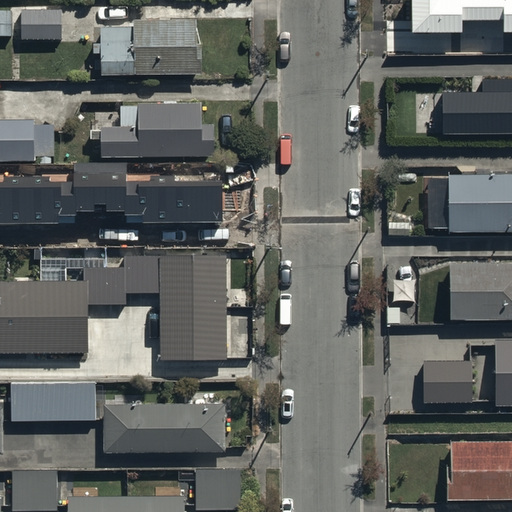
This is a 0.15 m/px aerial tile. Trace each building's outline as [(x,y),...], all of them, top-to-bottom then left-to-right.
[(7,0),(8,25),(45,25),(44,0),(7,0)] [(511,0),(412,0),(412,32),(462,32),(462,20),(504,20),(504,32),(511,32),(511,0)] [(101,69),(103,69),(201,68),(201,37),(197,37),(197,12),(134,13),(134,21),(101,21),(101,69)] [(511,79),(483,80),(483,92),(443,92),(443,134),(511,133),(511,79)] [(120,97),(120,98),(120,121),(101,121),(101,125),(92,125),(92,133),(100,133),(101,151),(213,148),(212,118),(203,118),(202,95),(120,97)] [(0,153),(32,155),(32,152),(54,152),(55,122),(35,121),(35,115),(0,114),(0,153)] [(511,166),(446,166),(446,225),(511,224),(511,166)] [(223,223),(222,181),(176,181),(176,175),(149,175),(150,180),(128,180),(128,172),(72,173),(72,181),(51,181),(51,177),(4,177),(4,182),(0,182),(0,224),(58,223),(58,216),(76,215),(76,211),(94,211),(94,204),(106,204),(106,211),(125,211),(125,215),(142,215),(142,223),(223,223)] [(126,305),(129,305),(129,293),(162,293),(162,358),(227,359),(228,252),(161,252),(161,257),(127,257),(126,267),(85,266),(85,279),(0,278),(0,350),(89,352),(90,305),(126,305)] [(511,256),(448,256),(448,312),(511,312),(511,256)] [(511,339),(496,340),(496,406),(511,405),(511,339)] [(472,360),(423,361),(423,403),(472,402),(472,360)] [(94,375),(11,376),(12,415),(95,414),(94,375)] [(103,447),(104,447),(227,447),(227,398),(103,398),(103,447)] [(511,432),(449,432),(449,459),(445,459),(445,493),(511,492),(511,432)] [(195,465),(196,504),(241,504),(241,464),(195,465)] [(56,465),(13,466),(14,506),(56,505),(56,465)] [(186,511),(187,489),(69,488),(68,511),(186,511)]
